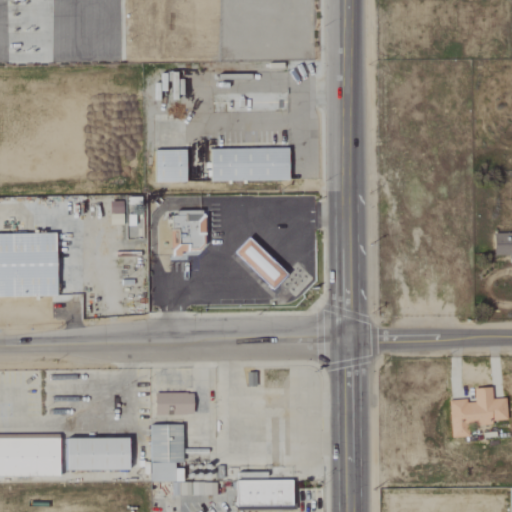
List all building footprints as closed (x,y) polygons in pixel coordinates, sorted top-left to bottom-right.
[(206,182),(284,180),(283,148),(205,150),(206,182)] [(182,182),(181,150),(150,151),(150,182),(182,182)] [(119,224),(119,214),(106,214),(107,225),(119,224)] [(168,253),(200,253),(200,215),(168,215),(168,253)] [(51,234),(0,233),(0,297),(51,297),(51,234)] [(511,258),(511,234),(491,234),(491,258),(511,258)] [(228,253),(267,290),(281,274),(243,238),(228,253)] [(447,438),(465,437),(465,425),(489,424),(489,421),(503,420),(503,399),(488,399),(488,388),(471,389),(471,401),(446,402),(447,438)] [(151,416),(189,415),(189,393),(151,394),(151,416)] [(178,425),(146,424),(145,482),(170,482),(170,495),(214,496),(214,483),(178,483),(178,469),(170,469),(170,463),(178,463),(178,425)] [(0,478),(54,477),(53,438),(0,439),(0,478)] [(122,438),(59,439),(60,471),(122,470),(122,438)] [(287,481),(231,481),(231,506),(287,507),(287,481)]
